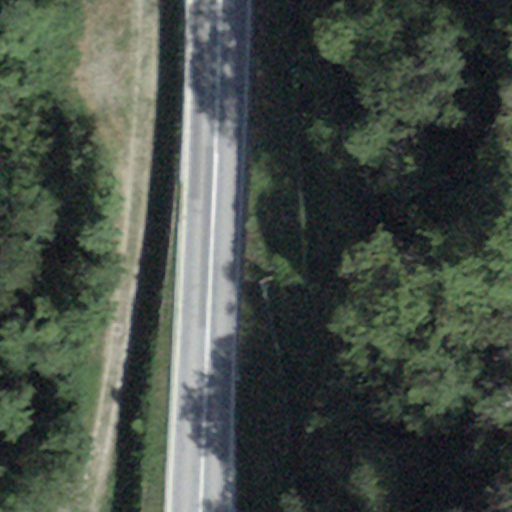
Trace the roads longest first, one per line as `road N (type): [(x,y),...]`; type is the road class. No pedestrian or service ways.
road 1 (track): [(144,0),(139,160),(102,421),(80,511)]
road 2 (secondary): [(214,0),(197,511)]
